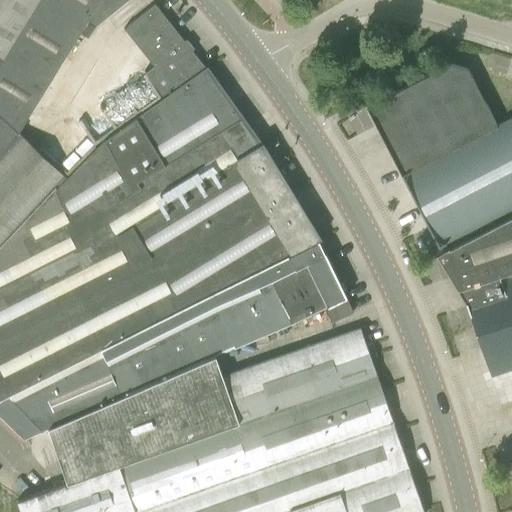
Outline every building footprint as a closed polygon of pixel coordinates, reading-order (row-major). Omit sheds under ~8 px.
[(0,0),(0,247),(67,177),(21,135),(19,132),(80,32),(88,37),(94,26),(126,0),(0,0)] [(146,72),(167,96),(206,67),(192,51),(194,49),(187,39),(185,41),(155,3),(124,28),(154,66),(146,72)] [(511,118),(497,126),(483,99),(467,69),(450,64),(367,106),(377,126),(439,245),(511,207),(511,118)] [(262,146),(206,67),(167,96),(166,97),(164,95),(108,135),(98,145),(67,177),(0,247),(0,415),(23,438),(48,428),(82,414),(215,355),(347,297),(321,245),(271,161),(274,159),(267,147),(263,149),(262,146)] [(511,84),(484,76),(493,93),(483,99),(497,126),(511,118),(511,84)] [(467,303),(503,411),(511,407),(511,216),(449,249),(448,248),(436,255),(466,303),(467,303)] [(326,309),(331,322),(353,312),(348,300),(326,309)] [(82,414),(48,428),(67,483),(17,500),(20,511),(132,511),(135,511),(424,511),(371,357),(376,355),(371,342),(366,344),(361,328),(222,376),(215,355),(82,414)]
